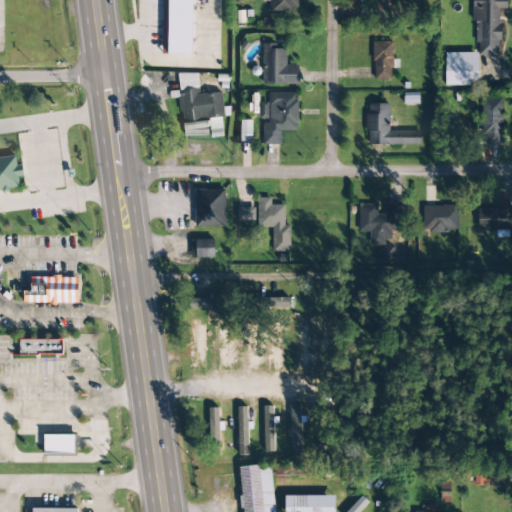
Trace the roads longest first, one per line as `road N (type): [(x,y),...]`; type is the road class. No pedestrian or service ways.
road 1 (trunk): [(162,511),(93,0)]
road 2 (residential): [(116,177),(511,172)]
road 3 (residential): [(511,279),(131,282)]
road 4 (residential): [(328,172),(329,0)]
road 5 (residential): [(148,393),(297,379)]
